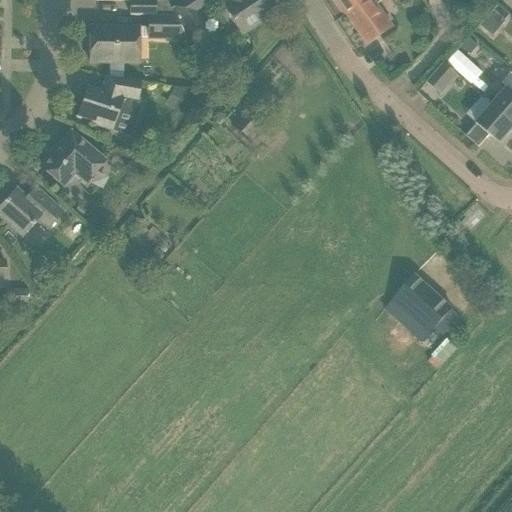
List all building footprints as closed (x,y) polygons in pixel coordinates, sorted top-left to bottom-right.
[(129,0),(130,15),(148,16),(174,16),(166,0),(154,0),(153,0),(129,0)] [(174,16),(184,36),(190,31),(191,33),(204,23),(196,12),(205,5),(201,0),(183,0),(170,9),(174,16)] [(218,0),(225,9),(224,9),(241,36),(244,34),(261,23),(258,18),(272,9),(266,0),(218,0)] [(336,0),(346,14),(365,0),(336,0)] [(368,44),(393,26),(378,4),(383,0),(388,0),(390,2),(393,0),(365,0),(346,14),(368,44)] [(498,4),(493,10),(504,20),(509,14),(498,4)] [(185,38),(184,36),(174,16),(148,16),(148,38),(185,38)] [(90,27),(89,62),(137,63),(138,28),(90,27)] [(478,45),(469,37),(462,46),(471,54),(478,45)] [(457,75),(444,63),(427,82),(440,95),(457,75)] [(90,124),(111,131),(130,137),(141,102),(137,101),(140,82),(106,76),(101,92),(86,87),(77,116),(91,121),(90,124)] [(508,88),(492,106),(511,123),(511,84),(509,88),(508,88)] [(200,98),(188,93),(180,110),(192,115),(200,98)] [(499,144),(511,130),(511,123),(492,106),(476,124),(466,136),(478,147),(489,135),(499,144)] [(255,134),(252,131),(260,122),(248,112),(240,121),(238,119),(232,125),(249,140),(255,134)] [(104,160),(85,144),(70,131),(59,144),(61,146),(53,155),(51,153),(40,167),(55,180),(63,187),(77,169),(89,179),(104,160)] [(135,159),(125,169),(137,179),(146,168),(135,159)] [(46,230),(62,212),(53,205),(34,188),(25,198),(15,190),(0,206),(0,218),(9,226),(21,237),(36,220),(46,230)] [(152,264),(161,254),(156,248),(146,258),(152,264)] [(385,309),(422,343),(434,328),(443,335),(460,315),(415,275),(385,309)] [(26,289),(7,289),(8,305),(27,304),(26,289)]
